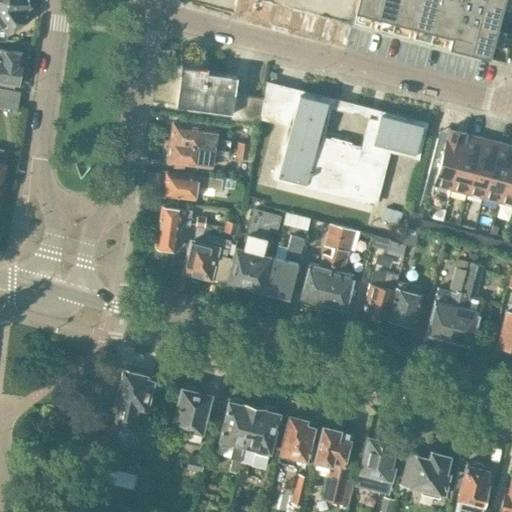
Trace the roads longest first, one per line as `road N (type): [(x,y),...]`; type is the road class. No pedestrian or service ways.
road 1 (tertiary): [(511,409),(71,293)]
road 2 (residential): [(511,104),(146,10)]
road 3 (tertiary): [(102,207),(124,180),(146,10)]
road 4 (tertiary): [(59,0),(37,172),(51,200)]
